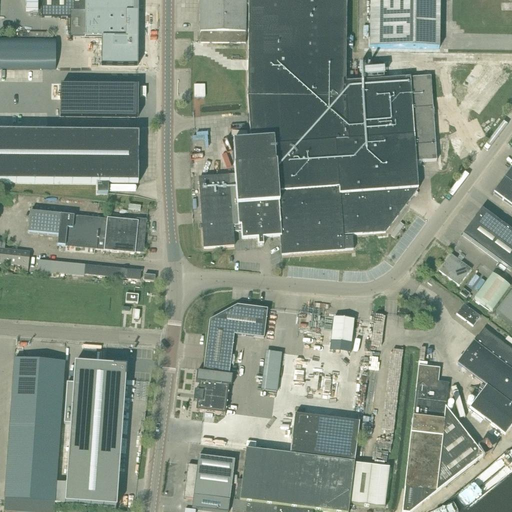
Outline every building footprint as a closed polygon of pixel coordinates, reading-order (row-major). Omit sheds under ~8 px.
[(70,19),(70,39),(107,39),(107,53),(107,54),(108,55),(109,55),(115,56),(116,55),(117,55),(118,54),(119,53),(119,52),(120,52),(120,54),(121,55),(122,55),(123,56),(136,56),(136,49),(136,13),(134,13),(133,0),(42,0),(42,19),(70,19)] [(200,179),(204,250),(234,247),(233,233),(242,233),(243,239),(258,238),(259,246),(264,246),(264,238),(282,237),(283,256),(354,251),(353,238),(343,239),(343,236),(385,233),(418,189),(416,163),(437,162),(431,78),(346,84),(345,9),(345,0),(200,0),(200,34),(201,34),(201,44),(246,45),(246,7),(249,7),(247,99),(250,135),(242,137),(233,137),(235,161),(234,161),(235,177),(200,179)] [(369,0),(369,48),(440,49),(440,0),(369,0)] [(0,69),(56,70),(56,39),(0,38),(0,69)] [(364,70),(364,79),(383,77),(382,69),(364,70)] [(136,117),(137,87),(138,87),(61,86),(61,117),(137,118),(138,118),(138,117),(136,117)] [(108,184),(138,185),(139,135),(0,133),(0,183),(98,184),(97,194),(108,194),(108,184)] [(511,207),(511,168),(493,194),(511,207)] [(510,272),(511,269),(511,232),(481,210),(462,236),(510,272)] [(27,234),(58,237),(57,247),(103,251),(103,252),(134,255),(134,253),(143,254),(146,221),(137,220),(137,223),(107,220),(107,221),(29,213),(27,234)] [(0,264),(28,268),(30,253),(1,249),(2,240),(0,239),(0,264)] [(376,250),(375,242),(363,243),(363,251),(376,250)] [(471,271),(451,256),(439,273),(459,288),(471,271)] [(141,272),(38,262),(37,272),(84,277),(84,275),(140,281),(141,272)] [(492,275),(474,299),(491,312),(509,288),(492,275)] [(511,290),(494,313),(511,326),(511,290)] [(125,304),(131,304),(137,305),(137,296),(126,295),(125,304)] [(464,305),(457,315),(473,328),(480,318),(464,305)] [(210,322),(203,374),(206,374),(205,383),(199,383),(196,412),(225,415),(229,386),(226,386),(227,377),(229,377),(234,336),(264,340),(267,311),(237,307),(210,322)] [(377,314),(374,342),(384,344),(387,316),(377,314)] [(354,321),(334,319),(331,344),(351,346),(354,321)] [(487,387),(470,410),(505,436),(506,434),(511,439),(511,438),(511,351),(484,330),(474,343),(457,364),(487,387)] [(511,344),(511,340),(505,336),(503,338),(511,344)] [(276,420),(284,354),(269,352),(261,418),(276,420)] [(64,364),(14,360),(4,500),(54,504),(64,364)] [(126,368),(74,364),(73,384),(66,384),(63,425),(70,425),(64,505),(115,508),(126,368)] [(413,511),(483,457),(445,409),(448,384),(438,382),(439,369),(418,367),(406,472),(401,511),(413,511)] [(347,511),(349,505),(384,509),(389,469),(354,465),(359,424),(294,416),(289,456),(245,451),(242,472),(239,504),(232,503),(231,511),(308,511),(309,511),(316,511),(347,511)] [(228,511),(234,462),(198,457),(197,467),(188,466),(183,500),(193,501),(192,511),(201,511),(228,511)] [(53,511),(54,504),(4,500),(3,511),(53,511)]
